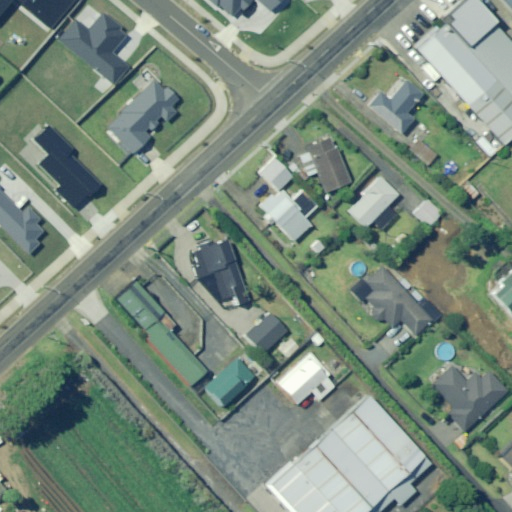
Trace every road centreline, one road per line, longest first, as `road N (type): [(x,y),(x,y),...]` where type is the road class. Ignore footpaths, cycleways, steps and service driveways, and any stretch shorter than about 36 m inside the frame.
road 1 (unclassified): [(270,102),(0,347)]
road 2 (residential): [(270,102),(151,0)]
road 3 (unclassified): [(381,0),(270,102)]
